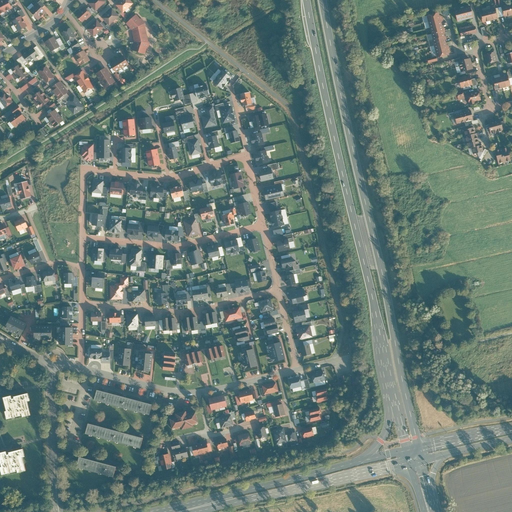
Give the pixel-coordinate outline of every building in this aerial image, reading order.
[(9,0),(4,0),(2,2),(7,11),(14,7),(13,6),(10,0),(9,0)] [(91,0),(88,3),(96,11),(106,1),(105,0),(91,0)] [(121,0),(116,5),(124,12),(134,3),(131,0),(121,0)] [(38,3),(30,11),(39,20),(47,13),(43,8),(38,3)] [(511,15),(508,4),(501,6),(503,17),(511,15)] [(473,18),(469,6),(453,10),(457,22),(473,18)] [(76,15),(82,22),(91,14),(85,7),(76,15)] [(108,24),(109,26),(120,16),(113,8),(102,18),(108,24)] [(498,19),(495,8),(487,10),(490,21),(498,19)] [(490,21),(487,10),(480,12),(482,23),(490,21)] [(425,15),(427,22),(443,18),(442,16),(441,16),(440,15),(439,16),(438,12),(425,15)] [(137,15),(126,24),(133,31),(135,43),(133,51),(146,55),(150,44),(145,24),(146,23),(142,19),(141,19),(137,15)] [(21,16),(12,21),(19,32),(27,27),(22,18),(21,16)] [(443,20),(443,18),(427,22),(429,28),(441,25),(440,22),(442,22),(442,21),(443,20)] [(100,23),(97,19),(87,29),(94,37),(104,27),(100,23)] [(429,28),(430,34),(444,30),(444,28),(443,27),(442,27),(441,25),(429,28)] [(473,26),(459,30),(461,37),(477,33),(476,28),(474,28),(473,26)] [(76,36),(71,27),(61,33),(67,42),(69,40),(74,37),(76,36)] [(445,33),(444,30),(430,34),(432,40),(444,36),(443,34),(445,33)] [(432,40),(433,46),(445,43),(444,40),(446,40),(445,36),(444,36),(432,40)] [(60,47),(54,37),(45,42),(52,52),(60,47)] [(80,46),(74,37),(69,40),(71,44),(70,45),(74,50),(80,46)] [(445,43),(433,46),(435,52),(449,49),(448,45),(446,46),(445,43)] [(34,46),(28,50),(37,62),(39,60),(38,58),(41,56),(34,46)] [(449,49),(435,52),(436,58),(449,55),(448,53),(450,52),(449,49)] [(28,50),(22,54),(29,64),(32,62),(34,64),(37,62),(28,50)] [(90,60),(84,50),(80,53),(74,56),(80,66),(90,60)] [(496,62),(493,53),(485,55),(487,64),(496,62)] [(124,56),(117,60),(123,69),(129,65),(124,56)] [(470,58),(460,61),(457,62),(459,67),(471,64),(470,58)] [(116,73),(123,69),(117,60),(111,64),(116,73)] [(19,64),(10,72),(14,77),(23,70),(19,64)] [(471,64),(459,67),(461,72),(465,71),(473,69),(471,64)] [(52,72),(48,67),(39,73),(43,78),(52,72)] [(95,74),(101,82),(111,75),(106,67),(95,74)] [(27,75),(23,70),(14,77),(17,81),(27,75)] [(84,93),(94,87),(83,71),(75,76),(74,73),(66,78),(68,82),(74,77),(84,93)] [(231,78),(222,71),(218,76),(227,83),(231,78)] [(56,77),(52,72),(43,78),(48,84),(56,77)] [(111,75),(101,82),(105,89),(116,82),(111,75)] [(469,75),(458,78),(458,80),(457,80),(458,83),(459,83),(461,88),(471,85),(472,87),(477,85),(475,79),(471,80),(469,75)] [(227,83),(218,76),(214,82),(222,89),(227,83)] [(502,87),(509,86),(507,76),(499,77),(502,87)] [(494,89),(502,87),(499,77),(492,79),(494,89)] [(24,91),(32,86),(39,81),(36,78),(22,88),(24,91)] [(39,81),(32,86),(34,89),(41,84),(39,81)] [(65,87),(61,81),(52,89),(56,94),(65,87)] [(209,95),(207,86),(196,89),(197,93),(197,97),(201,96),(201,98),(206,97),(205,95),(209,95)] [(69,92),(65,87),(56,94),(60,99),(69,92)] [(182,88),(172,90),(174,101),(184,99),(183,96),(182,88)] [(33,101),(35,104),(47,96),(42,91),(34,97),(36,99),(33,101)] [(466,94),(469,105),(475,104),(475,102),(480,101),(478,92),(466,94)] [(14,102),(7,93),(5,95),(0,98),(0,99),(6,108),(14,102)] [(190,94),(192,103),(198,102),(197,97),(197,93),(190,94)] [(249,93),(241,94),(243,106),(246,105),(247,111),(255,109),(254,104),(252,105),(249,93)] [(192,103),(190,94),(183,96),(184,99),(185,104),(192,103)] [(47,96),(35,104),(37,107),(40,105),(42,107),(51,101),(47,96)] [(85,108),(76,96),(72,99),(68,101),(72,106),(70,108),(75,115),(85,108)] [(12,110),(15,115),(21,111),(22,110),(18,105),(12,110)] [(202,115),(205,128),(217,126),(214,112),(215,112),(214,106),(205,108),(206,114),(202,115)] [(224,123),(235,120),(232,106),(225,108),(220,109),(221,110),(224,123)] [(178,118),(180,117),(183,129),(194,127),(192,115),(187,116),(185,108),(176,110),(178,118)] [(47,117),(51,122),(61,116),(57,110),(54,112),(47,117)] [(15,127),(26,119),(21,111),(15,115),(9,119),(15,127)] [(137,119),(141,119),(142,129),(152,128),(151,118),(146,118),(145,111),(137,112),(137,119)] [(470,111),(462,113),(464,122),(473,120),(470,111)] [(462,113),(454,115),(456,124),(464,122),(462,113)] [(268,125),(266,114),(258,115),(261,126),(268,125)] [(166,122),(163,122),(165,133),(177,130),(174,115),(165,117),(166,122)] [(261,126),(258,115),(250,117),(253,128),(261,126)] [(61,116),(51,122),(55,128),(64,121),(61,116)] [(134,120),(123,121),(124,128),(135,127),(134,120)] [(503,131),(500,120),(494,122),(497,132),(503,131)] [(497,134),(497,132),(494,122),(487,123),(488,125),(490,132),(490,134),(494,133),(495,135),(497,134)] [(135,127),(124,128),(125,136),(135,135),(135,127)] [(260,133),(251,135),(253,147),(264,144),(262,134),(269,132),(268,128),(260,130),(260,133)] [(471,148),(472,154),(483,152),(482,145),(480,146),(479,142),(478,143),(477,137),(477,135),(479,135),(478,133),(475,134),(474,128),(463,130),(468,149),(471,148)] [(218,147),(216,136),(219,136),(218,131),(210,132),(211,137),(208,138),(211,148),(218,147)] [(237,131),(229,132),(231,143),(239,141),(237,131)] [(100,140),(100,149),(110,149),(110,140),(100,140)] [(194,140),(189,142),(192,155),(201,153),(198,140),(194,140)] [(170,149),(168,149),(170,160),(178,158),(176,147),(180,146),(179,142),(169,144),(170,149)] [(93,144),(84,144),(84,159),(93,159),(93,144)] [(134,144),(124,144),(124,149),(121,149),(121,162),(123,162),(123,167),(131,167),(131,148),(134,148),(134,144)] [(265,150),(255,153),(258,164),(268,162),(266,152),(274,150),(273,146),(264,148),(265,150)] [(507,148),(495,151),(498,164),(510,161),(507,148)] [(110,149),(100,149),(100,159),(109,159),(110,159),(110,149)] [(158,150),(146,152),(148,159),(159,157),(158,150)] [(159,157),(148,159),(149,167),(161,165),(159,157)] [(261,181),(273,178),(271,171),(271,169),(268,170),(259,171),(261,181)] [(241,172),(231,174),(234,189),(230,190),(231,192),(237,191),(237,188),(244,187),(241,172)] [(220,173),(210,176),(212,186),(227,182),(225,175),(221,176),(220,173)] [(201,180),(190,183),(193,192),(203,190),(204,192),(208,191),(206,183),(202,184),(201,180)] [(94,181),(93,192),(102,193),(102,196),(107,196),(108,188),(103,187),(103,181),(94,181)] [(20,192),(30,190),(28,182),(18,184),(20,192)] [(122,182),(111,182),(111,194),(122,195),(122,189),(128,190),(128,184),(122,183),(122,182)] [(135,186),(131,185),(131,195),(133,195),(133,197),(139,197),(139,200),(146,200),(147,192),(142,191),(143,187),(140,186),(140,185),(136,184),(135,186)] [(269,190),(265,191),(267,199),(280,196),(279,192),(283,191),(281,184),(269,187),(269,190)] [(158,188),(151,187),(151,195),(153,195),(153,198),(159,198),(159,197),(165,198),(166,190),(158,189),(158,188)] [(182,187),(171,189),(173,198),(184,195),(185,201),(189,200),(187,191),(183,192),(182,187)] [(22,200),(32,198),(30,190),(20,192),(22,200)] [(2,209),(12,206),(9,198),(0,201),(2,209)] [(248,202),(238,205),(241,216),(251,214),(248,202)] [(213,216),(211,207),(200,209),(203,219),(213,216)] [(231,213),(223,215),(224,222),(225,221),(226,226),(234,224),(233,219),(234,219),(233,215),(236,214),(235,208),(230,209),(231,213)] [(103,215),(93,215),(92,225),(102,226),(103,218),(106,218),(106,210),(103,210),(103,215)] [(281,210),(271,213),(274,228),(285,225),(281,210)] [(196,219),(185,222),(188,236),(198,233),(196,223),(200,222),(198,214),(195,215),(196,219)] [(119,221),(111,221),(111,231),(121,232),(121,224),(125,225),(126,217),(120,217),(119,221)] [(28,227),(24,219),(15,223),(19,231),(28,227)] [(139,225),(129,223),(128,233),(138,234),(139,225)] [(159,227),(149,226),(148,236),(158,236),(158,234),(163,234),(163,226),(159,225),(159,227)] [(178,230),(166,230),(166,239),(178,240),(179,236),(185,236),(182,227),(179,227),(178,230)] [(285,240),(277,242),(280,251),(290,248),(288,239),(293,238),(292,234),(284,236),(285,240)] [(42,250),(37,237),(33,239),(38,252),(42,250)] [(225,242),(228,254),(240,251),(239,247),(243,246),(241,238),(225,242)] [(257,238),(248,240),(251,253),(261,251),(257,238)] [(211,248),(208,249),(210,258),(221,255),(218,246),(215,247),(215,246),(210,247),(211,248)] [(108,248),(93,247),(92,261),(104,261),(104,257),(107,257),(108,248)] [(142,249),(132,249),(131,254),(130,254),(130,262),(131,262),(131,266),(131,270),(145,271),(145,263),(141,262),(142,249)] [(200,249),(188,252),(191,265),(203,262),(200,249)] [(111,250),(110,259),(121,260),(121,263),(126,263),(126,254),(123,254),(123,250),(111,250)] [(32,264),(41,260),(37,252),(28,256),(32,264)] [(182,265),(181,253),(170,254),(171,260),(167,260),(167,269),(172,268),(172,265),(182,265)] [(164,255),(151,254),(150,268),(164,268),(164,255)] [(295,257),(281,260),(283,269),(294,266),(293,262),(296,262),(295,257)] [(13,270),(23,267),(20,258),(10,261),(13,270)] [(263,269),(261,262),(250,265),(251,272),(256,271),(263,269)] [(268,279),(266,268),(263,269),(256,271),(259,281),(268,279)] [(296,284),(294,274),(300,273),(299,270),(287,272),(288,275),(286,276),(288,286),(296,284)] [(54,275),(54,271),(43,273),(44,282),(56,280),(57,288),(60,287),(58,275),(54,275)] [(73,273),(62,273),(62,284),(74,283),(74,286),(78,286),(78,278),(73,278),(73,273)] [(105,273),(93,273),(92,285),(105,285),(105,273)] [(129,275),(122,276),(122,281),(117,281),(117,285),(124,284),(125,286),(130,286),(129,275)] [(36,286),(35,276),(27,277),(28,287),(34,286),(36,286)] [(20,286),(18,280),(8,283),(10,290),(20,287),(20,286)] [(247,280),(235,282),(237,293),(249,291),(247,280)] [(117,285),(112,285),(112,298),(125,298),(125,286),(124,284),(117,285)] [(228,285),(216,287),(217,296),(229,294),(228,285)] [(210,298),(209,287),(200,288),(201,299),(210,298)] [(305,287),(291,290),(293,302),(308,299),(305,287)] [(145,288),(132,290),(133,300),(146,299),(145,288)] [(200,288),(192,289),(193,299),(201,299),(200,288)] [(167,294),(167,291),(164,292),(156,292),(157,303),(168,302),(167,294)] [(187,294),(175,295),(176,304),(188,303),(187,294)] [(272,297),(260,300),(263,310),(275,307),(272,297)] [(300,311),(293,312),(295,322),(307,320),(305,310),(308,310),(307,304),(299,306),(300,311)] [(242,315),(239,306),(232,308),(235,318),(242,315)] [(72,307),(62,307),(62,319),(72,319),(72,307)] [(232,308),(223,310),(226,320),(235,318),(232,308)] [(122,312),(110,313),(110,322),(122,321),(122,312)] [(211,323),(210,312),(202,313),(204,324),(211,323)] [(102,321),(101,313),(91,313),(91,321),(102,321)] [(138,313),(127,313),(128,326),(139,326),(139,323),(138,313)] [(156,315),(145,316),(145,325),(156,325),(156,315)] [(170,316),(162,317),(163,329),(170,329),(170,316)] [(279,322),(277,316),(264,319),(266,326),(279,322)] [(12,317),(6,328),(21,335),(27,325),(12,317)] [(266,326),(268,334),(281,330),(279,322),(266,326)] [(312,324),(296,328),(299,338),(314,335),(312,324)] [(250,331),(248,325),(234,329),(236,335),(250,331)] [(51,326),(35,326),(35,339),(52,339),(51,326)] [(73,346),(72,328),(61,328),(61,332),(59,332),(59,341),(61,340),(61,346),(73,346)] [(236,335),(238,341),(252,337),(250,331),(236,335)] [(281,340),(266,343),(270,361),(285,357),(281,340)] [(312,344),(301,347),(303,355),(314,353),(312,344)] [(260,364),(256,347),(240,350),(243,367),(260,364)] [(102,348),(90,348),(90,358),(102,357),(102,352),(102,348)] [(131,366),(132,351),(119,350),(118,366),(131,366)] [(153,369),(154,352),(140,351),(139,368),(153,369)] [(110,362),(110,352),(102,352),(102,357),(102,362),(110,362)] [(322,370),(311,373),(313,383),(324,381),(322,370)] [(299,376),(288,379),(290,389),(301,387),(300,381),(299,376)] [(301,387),(302,390),(309,388),(307,380),(300,381),(301,387)] [(276,382),(262,385),(262,387),(264,395),(278,391),(276,382)] [(315,391),(316,396),(326,394),(328,393),(326,388),(315,391)] [(106,391),(97,389),(94,399),(151,415),(154,405),(142,401),(125,396),(106,391)] [(245,390),(248,403),(250,402),(249,401),(253,400),(251,389),(245,390)] [(248,403),(245,390),(238,392),(239,395),(241,403),(244,402),(245,403),(248,403)] [(2,411),(4,419),(22,416),(22,418),(31,416),(27,400),(28,400),(26,393),(9,397),(9,399),(7,400),(7,396),(1,397),(4,410),(2,411)] [(223,395),(216,397),(219,408),(226,406),(223,395)] [(219,408),(216,397),(208,399),(209,405),(211,410),(219,408)] [(285,414),(282,404),(272,406),(275,417),(285,414)] [(319,407),(308,410),(309,416),(319,413),(321,413),(319,407)] [(177,416),(170,418),(173,429),(182,427),(182,429),(194,426),(193,425),(199,423),(196,412),(188,413),(187,411),(176,413),(177,416)] [(254,411),(244,413),(246,421),(256,418),(254,411)] [(310,421),(321,419),(319,413),(309,416),(308,416),(310,421)] [(230,415),(218,418),(220,429),(232,426),(230,415)] [(105,427),(87,422),(84,435),(102,439),(105,427)] [(124,432),(105,427),(102,439),(121,444),(124,432)] [(267,436),(264,427),(255,429),(258,439),(267,436)] [(277,429),(272,430),(276,445),(282,443),(282,445),(287,444),(283,427),(277,429)] [(311,427),(301,429),(304,438),(313,436),(311,427)] [(142,436),(124,432),(121,444),(139,449),(142,436)] [(295,432),(287,434),(289,442),(297,440),(295,432)] [(248,433),(237,435),(240,446),(250,444),(248,433)] [(226,439),(216,441),(217,449),(228,447),(226,439)] [(186,448),(181,450),(179,440),(171,442),(174,453),(175,452),(177,460),(188,457),(186,448)] [(206,442),(200,443),(202,453),(209,451),(206,442)] [(202,453),(200,443),(193,445),(195,455),(202,453)] [(16,472),(16,470),(17,470),(18,473),(26,471),(23,458),(25,457),(23,449),(9,452),(9,454),(7,455),(6,451),(0,452),(0,459),(2,467),(0,467),(2,475),(16,472)] [(171,460),(169,454),(159,456),(160,463),(171,460)] [(97,462),(79,457),(76,467),(94,472),(97,462)] [(173,467),(171,460),(160,463),(162,470),(173,467)] [(116,466),(97,462),(94,472),(113,477),(116,466)]
